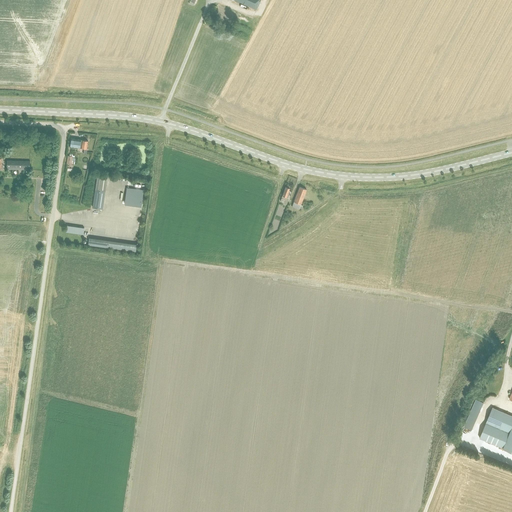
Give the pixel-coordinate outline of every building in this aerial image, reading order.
[(234,0),(256,9),(260,0),(234,0)] [(71,138),(70,146),(80,148),(81,148),(84,148),(83,153),(86,154),(87,149),(88,141),(82,140),(81,140),(71,138)] [(70,154),(69,156),(68,156),(67,163),(71,164),(71,163),(74,164),(75,159),(74,159),(75,156),(72,155),(73,154),(70,154)] [(7,160),(7,169),(30,170),(30,161),(7,160)] [(102,208),(107,178),(97,177),(92,207),(102,208)] [(286,204),(291,191),(289,190),(290,188),(285,186),(280,200),(284,202),(284,203),(286,204)] [(299,209),(306,189),(299,186),(292,206),(299,209)] [(136,243),(89,237),(88,244),(135,251),(136,243)] [(511,451),(511,415),(492,407),(479,438),(511,451)]
